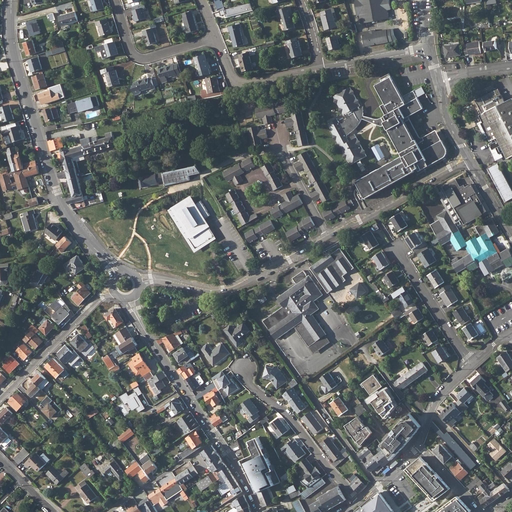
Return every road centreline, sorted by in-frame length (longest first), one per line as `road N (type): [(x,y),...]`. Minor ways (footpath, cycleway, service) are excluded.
road 1 (secondary): [(118,275),(56,190),(13,55),(10,0)]
road 2 (residential): [(136,282),(222,289),(327,235)]
road 3 (residential): [(244,368),(249,385),(283,411),(359,500)]
road 4 (secondary): [(216,439),(128,296)]
road 5 (residential): [(327,235),(466,160)]
road 6 (residential): [(0,397),(114,291)]
road 7 (residential): [(114,0),(134,58),(215,39)]
road 8 (residential): [(320,69),(428,47),(436,80)]
road 9 (residential): [(397,251),(472,364)]
road 10 (residential): [(320,69),(233,81),(215,39)]
road 11 (residential): [(106,511),(216,439)]
road 12 (residential): [(301,383),(375,484)]
